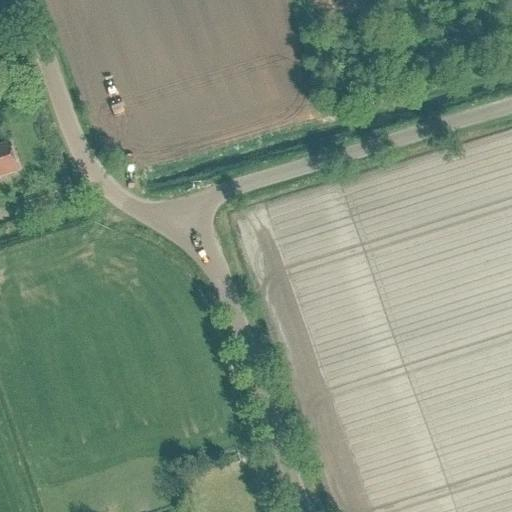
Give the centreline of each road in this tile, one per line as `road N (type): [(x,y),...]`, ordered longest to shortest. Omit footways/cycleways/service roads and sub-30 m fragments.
road 1 (unclassified): [(179,233),(225,192),(511,106)]
road 2 (tertiary): [(303,511),(220,281),(179,233)]
road 3 (tertiary): [(179,233),(116,198),(90,170),(23,0)]
